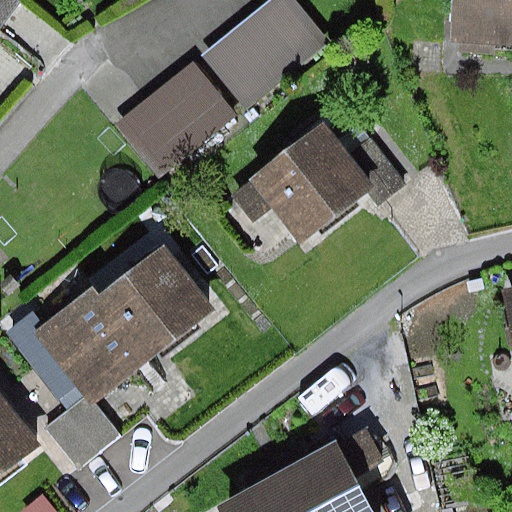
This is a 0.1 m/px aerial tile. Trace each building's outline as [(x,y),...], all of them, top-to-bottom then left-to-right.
[(0,0),(0,71),(43,4),(36,0),(0,0)] [(313,0),(299,0),(225,53),(265,110),(349,50),(313,0)] [(511,0),(488,0),(479,56),(511,60),(511,0)] [(355,124),(258,193),(308,264),(406,195),(355,124)] [(197,241),(63,334),(115,407),(248,315),(197,241)] [(25,381),(0,396),(0,498),(70,457),(25,381)] [(252,511),(404,511),(369,447),(252,511)]
